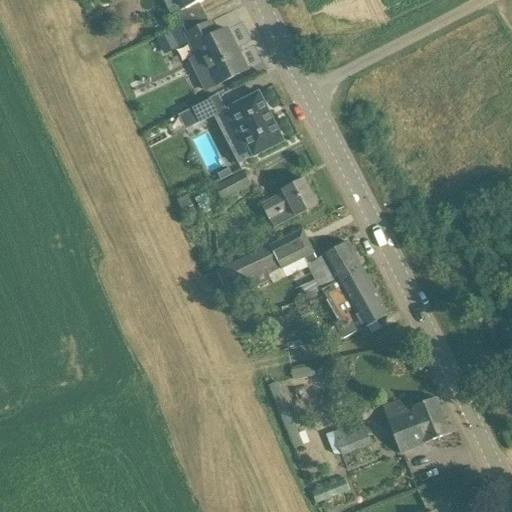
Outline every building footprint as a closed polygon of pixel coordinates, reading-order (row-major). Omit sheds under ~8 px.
[(183,0),(188,8),(205,0),(183,0)] [(202,55),(217,85),(248,70),(228,29),(217,34),(211,22),(185,35),(196,58),(202,55)] [(259,92),(229,108),(254,157),(284,142),(259,92)] [(218,96),(193,108),(200,122),(225,110),(218,96)] [(232,175),(229,169),(218,174),(221,180),(232,175)] [(251,184),(244,172),(216,187),(223,200),(251,184)] [(262,204),(274,229),(318,206),(304,179),(283,190),(285,193),(262,204)] [(193,204),(189,196),(178,202),(183,210),(193,204)] [(217,272),(225,288),(227,292),(285,264),(281,254),(307,241),(303,231),(217,272)] [(285,264),(227,292),(231,299),(271,280),(269,276),(305,259),(308,266),(318,283),(310,287),(314,294),(361,267),(348,242),(317,261),(307,241),(281,254),(285,264)] [(345,295),(363,328),(388,314),(361,267),(314,294),(321,306),(328,302),(329,304),(345,295)] [(293,380),(313,377),(311,367),(291,370),(293,380)] [(304,445),(278,382),(269,386),(295,449),(304,445)] [(385,407),(402,453),(450,434),(436,398),(415,406),(411,397),(385,407)] [(373,445),(363,421),(333,433),(342,457),(373,445)]
